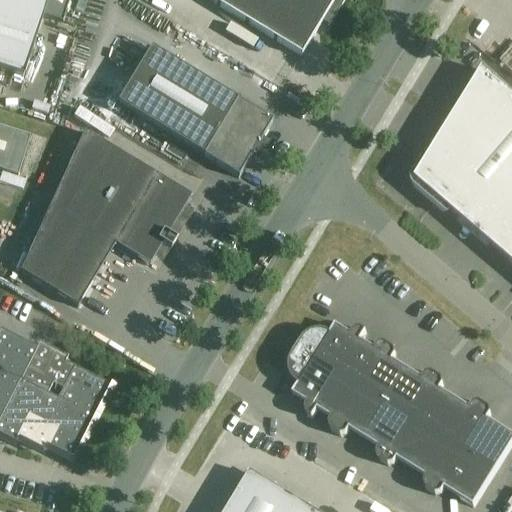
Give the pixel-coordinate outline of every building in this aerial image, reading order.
[(62,25),(69,0),(0,0),(0,5),(43,19),(62,25)] [(216,0),(213,5),(301,58),(321,24),(328,28),(344,2),(339,0),(216,0)] [(0,72),(23,80),(43,19),(0,5),(0,72)] [(150,42),(115,102),(237,178),(274,120),(150,42)] [(444,136),(415,182),(458,219),(490,246),(511,265),(511,96),(484,73),(444,136)] [(0,173),(17,179),(29,141),(0,131),(0,173)] [(149,268),(191,199),(84,134),(20,274),(77,309),(115,247),(149,268)] [(360,343),(361,343),(366,335),(360,331),(354,332),(351,337),(336,328),(330,337),(326,335),(321,334),(317,334),(312,335),(308,337),(305,339),(302,343),(297,351),(339,377),(360,343)] [(18,441),(45,455),(47,450),(73,463),(111,387),(110,387),(65,365),(69,359),(40,344),(37,350),(0,331),(0,438),(15,446),(18,441)] [(362,392),(389,349),(384,346),(378,347),(375,352),(361,343),(360,343),(339,377),(362,392)] [(386,407),(407,372),(392,363),(395,358),(394,352),(389,349),(362,392),(386,407)] [(317,412),(339,377),(297,351),(291,359),(289,364),(288,368),(289,373),(290,377),(292,381),(295,385),(298,388),(293,397),(308,407),(305,412),(306,417),(312,421),(318,412),(317,412)] [(407,372),(386,407),(410,422),(437,379),(431,375),(426,376),(422,382),(407,372)] [(336,436),(362,392),(339,377),(317,412),(318,412),(332,421),(329,426),(330,432),(336,436)] [(433,436),(455,402),(440,393),(443,387),(442,382),(437,379),(410,422),(433,436)] [(365,442),(386,407),(362,392),(336,436),(341,439),(346,437),(349,432),(365,442)] [(457,451),(484,408),(479,405),(473,406),(470,411),(455,402),(433,436),(457,451)] [(383,465),(410,422),(386,407),(365,442),(379,451),(376,456),(378,462),(383,465)] [(484,408),(457,451),(494,475),(511,447),(511,437),(487,422),(491,417),(489,411),(484,408)] [(412,471),(433,436),(410,422),(383,465),(388,468),(394,467),(397,462),(412,471)] [(430,494),(457,451),(433,436),(412,471),(427,480),(424,486),(425,491),(430,494)] [(457,451),(430,494),(436,498),(441,496),(445,491),(474,509),(494,475),(457,451)] [(322,511),(304,501),(265,477),(250,468),(222,511),(322,511)]
